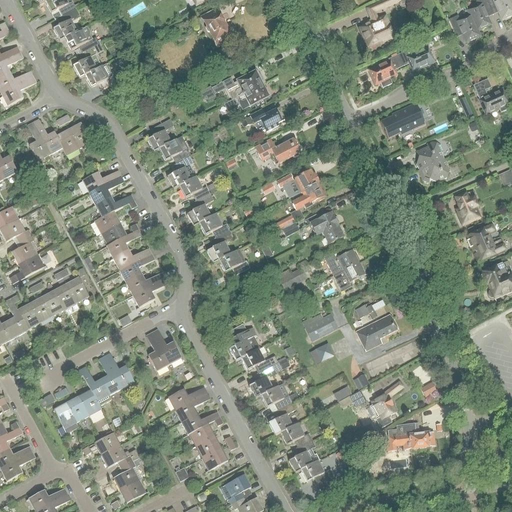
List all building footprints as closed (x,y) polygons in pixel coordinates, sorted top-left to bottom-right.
[(60,10),(64,16),(75,10),(72,3),(67,6),(64,0),(49,0),(44,3),(51,15),(60,10)] [(361,31),(368,46),(380,41),(380,40),(383,38),(384,41),(393,37),(385,19),(378,22),(375,14),(402,2),(400,0),(384,0),(364,9),(371,23),(365,26),(366,28),(361,31)] [(467,11),(469,16),(477,31),(478,30),(482,30),(485,28),(487,26),(490,25),(487,18),(492,16),(485,0),(482,0),(476,3),(477,6),(467,11)] [(485,0),(492,16),(498,13),(501,20),(503,19),(507,18),(510,17),(511,15),(511,7),(508,0),(485,0)] [(117,6),(106,13),(111,21),(122,14),(117,6)] [(60,27),(52,31),(59,43),(64,40),(76,34),(69,21),(79,16),(75,10),(64,16),(56,20),(60,27)] [(207,33),(210,33),(218,49),(231,42),(228,36),(230,35),(227,28),(225,30),(215,10),(200,18),(204,26),(205,25),(206,26),(204,29),(207,33)] [(194,14),(186,18),(190,24),(197,19),(194,14)] [(479,36),(477,31),(469,16),(459,21),(457,16),(448,21),(456,38),(462,36),(465,43),(467,42),(471,41),(474,40),(476,38),(479,36)] [(84,53),(99,45),(96,38),(92,40),(90,36),(90,32),(87,27),(76,34),(64,40),(71,52),(80,47),(84,53)] [(0,39),(10,34),(7,29),(2,32),(0,32),(0,39)] [(103,51),(99,45),(84,53),(76,57),(80,64),(72,68),(79,80),(84,77),(102,68),(95,55),(103,51)] [(0,64),(20,53),(17,47),(0,56),(0,55),(0,64)] [(408,51),(398,55),(403,67),(409,64),(413,72),(433,63),(427,49),(410,56),(408,51)] [(0,64),(0,79),(10,74),(7,68),(23,59),(20,53),(0,64)] [(393,71),(403,67),(398,55),(387,60),(388,62),(369,71),(375,86),(379,84),(382,89),(392,85),(389,79),(395,76),(393,71)] [(115,84),(105,66),(102,68),(84,77),(91,89),(98,85),(101,92),(115,84)] [(0,79),(0,91),(2,95),(34,78),(30,72),(14,81),(10,74),(0,79)] [(232,101),(261,86),(259,81),(261,80),(257,73),(255,74),(255,73),(247,77),(247,78),(234,85),(233,84),(228,82),(227,80),(212,88),(211,87),(198,93),(201,99),(209,101),(217,97),(215,94),(230,87),(233,93),(229,95),(232,101)] [(127,76),(118,81),(122,89),(131,84),(127,76)] [(36,83),(34,78),(2,95),(8,107),(24,99),(20,92),(36,83)] [(491,89),(487,80),(472,87),(485,116),(498,110),(500,114),(508,110),(506,107),(508,106),(501,91),(487,97),(484,91),(491,89)] [(239,104),(242,110),(250,106),(254,105),(256,110),(266,104),(263,99),(269,96),(266,90),(264,91),(261,86),(232,101),(224,105),(228,112),(236,108),(236,106),(239,104)] [(464,99),(459,101),(466,118),(472,115),(464,99)] [(380,122),(388,140),(400,135),(401,136),(399,133),(411,128),(413,131),(425,125),(415,104),(395,113),(396,115),(392,117),(391,115),(392,117),(380,122)] [(285,121),(278,109),(263,117),(261,112),(243,121),(246,127),(253,125),(258,135),(269,129),(272,130),(277,128),(277,125),(285,121)] [(68,116),(62,119),(65,125),(71,122),(68,116)] [(60,128),(65,125),(62,119),(57,122),(60,128)] [(63,149),(57,137),(54,133),(48,137),(39,120),(33,123),(50,156),(63,149)] [(153,153),(158,151),(170,144),(164,132),(173,127),(169,120),(150,131),(154,137),(147,141),(153,153)] [(38,162),(50,156),(33,123),(27,126),(36,143),(30,146),(38,162)] [(68,131),(79,150),(91,143),(81,124),(68,131)] [(67,156),(79,150),(68,131),(57,137),(63,149),(67,156)] [(298,155),(300,154),(295,146),(297,144),(296,141),(293,141),(275,150),(270,141),(255,148),(261,162),(270,157),(275,167),(291,158),(294,159),(298,157),(298,155)] [(181,153),(175,142),(170,144),(158,151),(165,162),(174,157),(178,164),(190,158),(186,151),(181,153)] [(418,172),(443,161),(440,153),(443,152),(440,146),(431,143),(425,146),(426,148),(415,153),(418,159),(416,166),(418,172)] [(0,154),(0,169),(5,179),(18,172),(17,170),(15,171),(8,158),(3,160),(0,154)] [(193,164),(190,158),(178,164),(170,168),(174,175),(167,178),(173,190),(179,187),(190,181),(195,178),(188,167),(193,164)] [(234,159),(225,164),(228,169),(237,165),(234,159)] [(449,173),(443,161),(418,172),(417,172),(422,183),(431,184),(431,182),(438,183),(447,179),(449,173)] [(118,172),(101,181),(97,174),(83,181),(90,194),(121,178),(118,172)] [(511,174),(511,172),(499,176),(504,187),(510,185),(511,187),(511,186),(511,174)] [(290,176),(276,183),(280,189),(283,188),(289,200),(301,193),(317,185),(318,184),(314,176),(311,178),(309,173),(300,178),(299,177),(294,179),(295,181),(293,182),(290,176)] [(90,194),(96,206),(111,199),(107,192),(124,183),(121,178),(90,194)] [(194,194),(198,201),(210,194),(206,188),(201,190),(195,178),(190,181),(179,187),(185,199),(194,194)] [(264,188),(268,195),(277,189),(273,182),(264,188)] [(213,184),(207,187),(211,194),(216,191),(213,184)] [(298,201),(292,205),(296,212),(303,208),(305,211),(312,207),(310,204),(314,202),(315,204),(323,199),(322,198),(323,197),(317,185),(301,193),(304,198),(298,201)] [(473,199),(476,198),(473,192),(468,194),(455,200),(457,205),(456,206),(459,212),(457,213),(459,219),(464,217),(466,222),(478,217),(474,209),(477,208),(473,199)] [(193,227),(198,224),(210,218),(203,206),(213,201),(210,194),(198,201),(190,205),(194,212),(187,215),(193,227)] [(111,199),(96,206),(102,218),(113,213),(129,205),(134,202),(131,196),(114,205),(111,199)] [(134,202),(129,205),(131,210),(137,207),(134,202)] [(0,213),(0,229),(18,220),(12,207),(0,213)] [(252,212),(245,216),(248,222),(255,218),(252,212)] [(95,223),(101,235),(120,225),(113,213),(102,218),(95,223)] [(310,225),(316,237),(322,234),(337,226),(337,225),(338,223),(336,218),(334,219),(333,217),(332,217),(330,214),(318,220),(316,216),(305,222),(308,227),(310,225)] [(215,216),(210,218),(198,224),(205,237),(214,232),(217,238),(230,232),(226,225),(221,228),(215,216)] [(295,223),(292,216),(275,225),(279,232),(295,223)] [(15,237),(18,243),(31,236),(28,230),(25,232),(18,220),(0,229),(0,231),(6,242),(15,237)] [(472,248),(473,250),(491,242),(488,235),(493,232),(491,227),(493,226),(491,221),(485,224),(487,228),(468,237),(470,241),(467,242),(469,249),(472,248)] [(101,235),(107,247),(126,237),(120,225),(101,235)] [(135,225),(130,228),(132,233),(138,230),(135,225)] [(297,228),(295,225),(282,231),(284,235),(286,239),(299,232),(297,228)] [(337,226),(322,234),(328,246),(337,241),(338,243),(342,241),(341,239),(343,238),(337,226)] [(129,252),(125,245),(141,236),(138,230),(132,233),(126,237),(107,247),(113,260),(129,252)] [(233,238),(230,232),(217,238),(210,242),(214,249),(206,253),(213,265),(218,262),(230,256),(223,243),(233,238)] [(31,236),(18,243),(21,248),(11,253),(18,266),(37,256),(30,243),(34,241),(31,236)] [(503,247),(500,241),(498,242),(492,245),(491,242),(473,250),(476,256),(475,259),(478,264),(489,259),(489,261),(498,257),(506,253),(503,247)] [(263,242),(258,245),(262,251),(267,249),(263,242)] [(113,260),(120,272),(151,255),(148,249),(132,258),(129,252),(113,260)] [(239,250),(230,256),(218,262),(224,274),(232,270),(235,277),(249,269),(239,250)] [(339,251),(324,259),(333,277),(358,264),(358,263),(359,261),(356,256),(354,257),(352,252),(342,257),(339,251)] [(120,272),(126,284),(142,276),(138,269),(154,261),(151,255),(120,272)] [(44,268),(37,256),(18,266),(21,272),(15,275),(18,282),(25,278),(44,268)] [(299,264),(301,269),(308,266),(306,261),(299,264)] [(485,285),(487,284),(488,286),(507,278),(506,276),(511,274),(507,263),(482,273),(484,277),(482,277),(485,285)] [(358,264),(333,277),(341,293),(352,287),(350,284),(358,280),(359,282),(364,279),(363,277),(364,276),(358,264)] [(311,271),(308,266),(301,269),(304,275),(311,271)] [(306,279),(304,275),(301,269),(296,272),(301,282),(306,279)] [(65,270),(60,273),(63,279),(68,276),(65,270)] [(278,276),(280,280),(285,278),(290,275),(291,275),(288,270),(278,276)] [(296,272),(291,275),(290,275),(295,285),(301,282),(296,272)] [(57,282),(63,279),(60,273),(54,276),(57,282)] [(504,294),(505,295),(511,292),(511,273),(511,274),(506,276),(507,278),(488,286),(490,291),(489,293),(488,294),(488,295),(489,297),(491,299),(494,298),(504,294)] [(126,284),(133,296),(164,279),(161,274),(145,282),(142,276),(126,284)] [(9,278),(12,285),(18,282),(15,275),(9,278)] [(295,285),(290,275),(285,278),(290,288),(295,285)] [(79,278),(66,285),(76,304),(89,297),(79,278)] [(284,291),(290,288),(285,278),(280,280),(279,281),(284,291)] [(167,285),(164,279),(133,296),(139,309),(155,301),(151,294),(167,285)] [(35,286),(38,292),(44,289),(41,283),(35,286)] [(66,285),(53,291),(64,310),(76,304),(66,285)] [(318,285),(311,289),(314,294),(321,290),(318,285)] [(33,295),(38,292),(35,286),(30,289),(33,295)] [(64,310),(53,291),(42,298),(52,317),(64,310)] [(16,296),(11,299),(14,304),(19,301),(16,296)] [(39,323),(52,317),(42,298),(29,304),(39,323)] [(11,299),(5,302),(14,318),(7,322),(15,338),(28,331),(27,330),(17,310),(14,304),(11,299)] [(370,303),(359,309),(364,318),(370,314),(373,320),(378,317),(372,306),(371,306),(370,303)] [(27,330),(39,323),(29,304),(17,310),(27,330)] [(331,315),(305,328),(312,342),(338,329),(331,315)] [(389,315),(355,333),(365,352),(381,344),(379,340),(397,331),(389,315)] [(1,325),(0,323),(0,337),(3,344),(15,338),(7,322),(1,325)] [(229,351),(235,363),(240,360),(257,351),(260,349),(254,337),(255,337),(252,330),(232,341),(236,347),(229,351)] [(151,334),(168,366),(181,359),(173,344),(166,348),(157,331),(151,334)] [(156,373),(168,366),(151,334),(146,337),(155,354),(147,357),(156,373)] [(335,357),(329,345),(316,351),(322,363),(335,357)] [(256,367),(260,373),(271,367),(278,364),(275,357),(264,363),(257,351),(240,360),(246,372),(256,367)] [(104,358),(121,390),(133,384),(125,368),(118,372),(109,355),(104,358)] [(108,397),(121,390),(104,358),(98,361),(107,378),(100,381),(108,397)] [(249,389),(255,400),(260,397),(272,391),(266,379),(275,374),(271,367),(260,373),(252,378),(256,385),(249,389)] [(85,368),(79,371),(82,377),(90,391),(99,408),(111,401),(108,397),(100,381),(94,385),(85,368)] [(79,371),(74,374),(76,380),(82,377),(79,371)] [(364,376),(358,379),(363,388),(369,385),(364,376)] [(373,402),(374,405),(369,408),(369,409),(366,411),(372,422),(376,420),(381,430),(390,426),(386,418),(395,413),(392,408),(393,407),(390,402),(391,401),(390,398),(403,388),(399,382),(381,396),(380,398),(373,402)] [(431,382),(420,389),(426,399),(437,392),(431,382)] [(277,404),(280,410),(291,404),(299,400),(295,394),(284,400),(277,388),(272,391),(260,397),(267,409),(277,404)] [(347,388),(343,390),(347,398),(351,395),(347,388)] [(167,400),(174,412),(206,395),(203,389),(187,398),(183,391),(167,400)] [(65,390),(60,393),(62,398),(68,395),(65,390)] [(100,410),(99,408),(90,391),(78,398),(88,417),(100,410)] [(360,392),(350,398),(352,403),(363,397),(360,392)] [(57,401),(62,398),(60,393),(54,396),(57,401)] [(206,395),(174,412),(181,425),(197,416),(193,409),(209,400),(206,395)] [(363,397),(352,403),(355,408),(366,402),(363,397)] [(76,424),(88,417),(78,398),(66,404),(76,424)] [(79,429),(76,424),(66,404),(53,411),(66,436),(79,429)] [(269,425),(275,437),(280,434),(292,428),(286,416),(295,411),(291,404),(280,410),(272,415),(276,421),(269,425)] [(219,419),(216,414),(200,423),(197,416),(181,425),(187,437),(188,436),(207,426),(213,422),(219,419)] [(222,425),(219,419),(213,422),(216,428),(222,425)] [(12,432),(18,429),(15,423),(9,427),(12,432)] [(137,423),(133,426),(137,435),(142,432),(137,423)] [(389,444),(386,444),(388,453),(396,452),(395,446),(404,445),(409,445),(410,450),(434,447),(433,433),(418,435),(417,424),(396,427),(397,431),(387,432),(389,444)] [(296,441),(300,447),(311,441),(308,435),(304,437),(297,425),(292,428),(280,434),(287,447),(296,441)] [(207,426),(188,436),(195,448),(214,438),(207,426)] [(160,435),(156,428),(151,430),(155,438),(160,435)] [(18,429),(12,432),(5,436),(0,438),(0,454),(8,450),(5,444),(21,435),(18,429)] [(94,445),(101,457),(121,447),(114,434),(94,445)] [(195,448),(201,460),(220,449),(214,438),(195,448)] [(224,442),(226,446),(232,443),(230,438),(224,442)] [(304,454),(296,459),(289,463),(295,475),(300,472),(312,465),(317,463),(319,461),(316,455),(314,456),(309,459),(306,453),(311,450),(315,448),(311,441),(300,447),(304,454)] [(235,449),(232,443),(226,446),(229,452),(235,449)] [(121,447),(101,457),(108,470),(117,465),(120,470),(137,461),(140,459),(135,451),(129,454),(128,452),(124,454),(121,447)] [(0,454),(0,469),(31,454),(28,448),(12,457),(8,450),(0,454)] [(91,455),(87,448),(82,451),(85,457),(91,455)] [(227,462),(220,449),(201,460),(208,473),(227,462)] [(337,454),(341,462),(346,459),(342,451),(337,454)] [(34,460),(31,454),(0,469),(0,471),(6,483),(21,474),(18,469),(34,460)] [(113,480),(119,493),(140,482),(133,470),(140,466),(137,461),(120,470),(123,475),(113,480)] [(317,463),(312,465),(300,472),(307,484),(316,478),(320,486),(318,487),(322,494),(338,485),(330,470),(323,474),(317,463)] [(187,468),(178,472),(182,482),(191,478),(187,468)] [(228,501),(231,506),(243,500),(240,494),(250,489),(243,476),(219,489),(225,500),(228,501)] [(146,495),(140,482),(119,493),(126,506),(146,495)] [(28,500),(34,511),(36,511),(67,496),(64,490),(47,499),(44,492),(28,500)] [(207,501),(203,495),(198,498),(201,504),(207,501)] [(67,496),(36,511),(54,511),(71,502),(67,496)] [(243,500),(231,506),(233,511),(236,509),(237,511),(263,511),(256,499),(246,505),(243,500)] [(119,509),(116,503),(111,506),(114,511),(119,509)]
